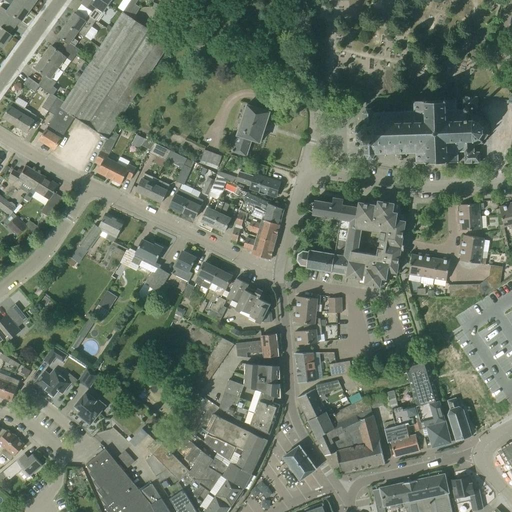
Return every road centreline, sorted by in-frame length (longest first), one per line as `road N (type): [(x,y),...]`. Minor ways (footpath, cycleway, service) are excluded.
road 1 (residential): [(280,287),(294,416),(348,503)]
road 2 (residential): [(274,272),(85,184)]
road 3 (unclassified): [(302,169),(313,105),(293,0)]
road 4 (residential): [(403,358),(388,301),(280,287)]
road 5 (residential): [(302,169),(451,187)]
road 6 (residential): [(482,453),(361,482),(348,503)]
road 7 (residential): [(0,292),(46,252),(85,184)]
road 8 (residential): [(63,455),(78,455),(83,445),(51,411),(24,392),(10,415)]
